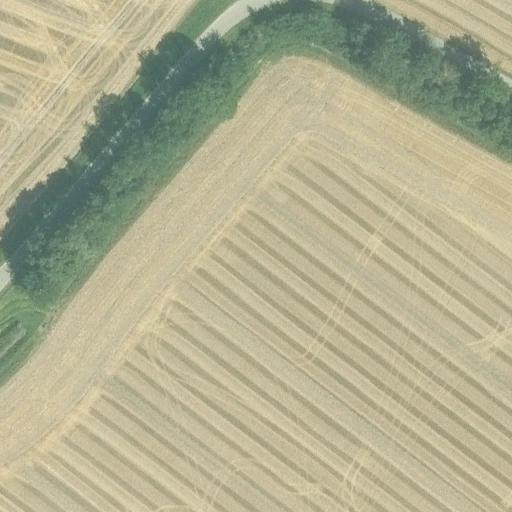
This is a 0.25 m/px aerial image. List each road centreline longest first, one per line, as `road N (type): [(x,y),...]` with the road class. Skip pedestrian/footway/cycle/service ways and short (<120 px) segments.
road 1 (unclassified): [(258,0),(207,39),(0,277)]
road 2 (unclassified): [(511,90),(345,0)]
